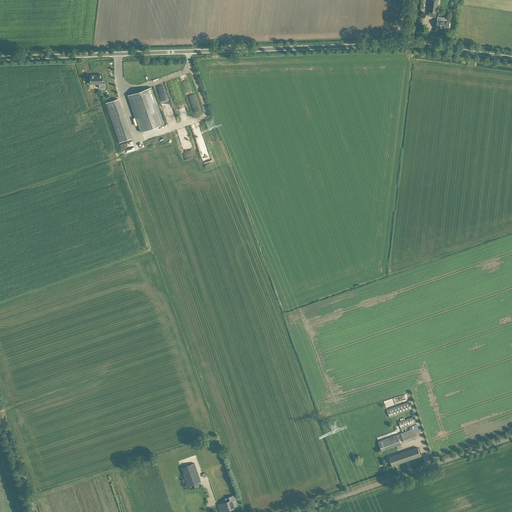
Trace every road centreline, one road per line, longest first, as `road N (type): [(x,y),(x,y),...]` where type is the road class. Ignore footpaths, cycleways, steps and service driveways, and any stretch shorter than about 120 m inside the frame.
road 1 (unclassified): [(0,59),(410,46),(511,60)]
road 2 (unclassified): [(297,511),(511,438)]
